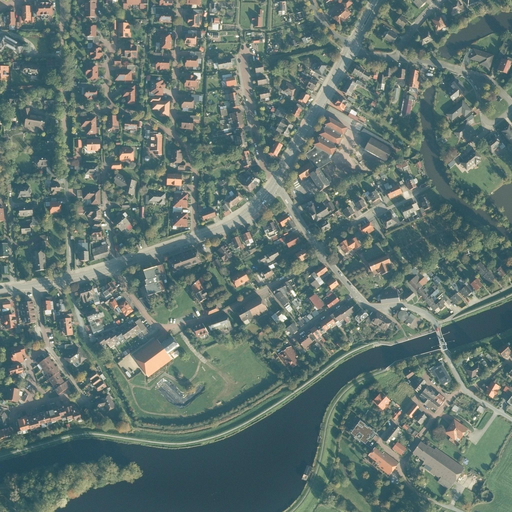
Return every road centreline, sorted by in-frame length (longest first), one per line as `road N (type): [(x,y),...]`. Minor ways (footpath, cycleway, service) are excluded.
road 1 (residential): [(323,257),(222,312),(166,327),(144,314),(112,267)]
road 2 (residential): [(64,111),(68,279)]
road 3 (tertiary): [(351,46),(274,182)]
road 4 (residential): [(274,182),(259,152),(242,50)]
road 5 (residential): [(172,132),(179,0)]
road 6 (residential): [(471,75),(487,123),(511,104),(478,78)]
